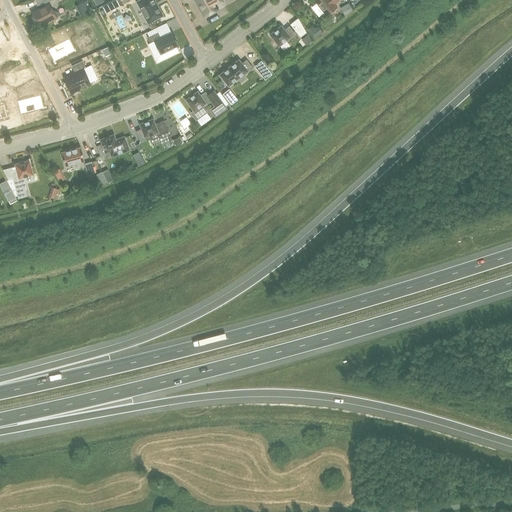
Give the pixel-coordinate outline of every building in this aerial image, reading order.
[(75,5),(81,17),(91,12),(85,0),(75,5)] [(161,16),(153,0),(138,0),(136,1),(149,28),(154,26),(151,21),(161,16)] [(207,15),(211,13),(211,12),(217,8),(218,7),(218,6),(223,3),(221,0),(195,0),(199,5),(200,5),(202,8),(202,9),(201,10),(203,14),(205,14),(205,15),(206,15),(207,15)] [(314,0),(326,15),(336,7),(334,4),(339,1),(338,0),(314,0)] [(341,7),(344,14),(352,11),(348,3),(341,7)] [(49,4),(32,13),(33,16),(32,18),(34,22),(37,23),(38,25),(49,20),(50,22),(56,18),(49,4)] [(298,18),(290,24),(300,37),(306,32),(298,18)] [(313,37),(320,33),(314,24),(307,29),(313,37)] [(290,45),(287,41),(295,34),(291,29),(287,33),(281,26),(270,35),(279,46),(280,45),(284,50),(290,45)] [(57,44),(47,49),(54,62),(75,51),(69,38),(73,36),(68,27),(52,36),(57,44)] [(158,32),(147,37),(150,43),(154,41),(160,53),(178,45),(172,32),(160,38),(158,32)] [(0,59),(4,58),(6,63),(12,61),(6,44),(0,45),(0,59)] [(249,63),(244,67),(238,60),(220,75),(228,86),(244,74),(244,75),(253,68),(249,63)] [(71,76),(64,78),(66,81),(65,84),(66,88),(69,89),(70,91),(79,87),(89,82),(98,79),(91,65),(85,67),(82,61),(71,66),(74,71),(75,74),(71,76)] [(268,69),(261,61),(255,66),(262,74),(268,69)] [(237,99),(229,89),(223,94),(231,104),(237,99)] [(214,91),(203,99),(197,92),(186,100),(194,111),(191,113),(196,120),(207,112),(203,106),(211,101),(215,106),(210,110),(215,116),(226,108),(214,91)] [(15,95),(9,96),(13,114),(20,112),(21,116),(44,110),(40,97),(17,103),(15,95)] [(3,105),(0,105),(0,120),(6,119),(5,114),(11,112),(8,99),(2,101),(3,105)] [(143,132),(137,135),(140,141),(150,137),(149,135),(157,132),(161,142),(171,139),(164,120),(155,124),(153,119),(140,124),(143,132)] [(113,134),(100,139),(103,148),(98,150),(100,156),(110,152),(112,156),(129,150),(124,136),(115,140),(113,134)] [(179,137),(173,140),(176,146),(182,143),(179,137)] [(80,147),(61,152),(65,166),(84,161),(80,147)] [(142,158),(136,162),(139,167),(145,164),(142,158)] [(15,164),(16,169),(17,173),(12,174),(13,181),(14,180),(18,197),(24,196),(23,190),(26,189),(23,178),(24,178),(23,177),(32,174),(29,161),(15,164)] [(91,162),(85,163),(88,175),(94,173),(91,162)] [(102,172),(96,175),(101,185),(108,183),(102,172)] [(15,198),(10,188),(7,180),(0,183),(0,185),(8,201),(15,198)] [(57,198),(60,189),(54,187),(51,196),(57,198)]
